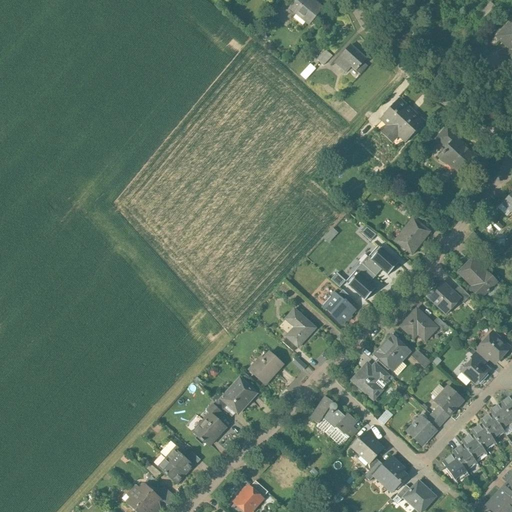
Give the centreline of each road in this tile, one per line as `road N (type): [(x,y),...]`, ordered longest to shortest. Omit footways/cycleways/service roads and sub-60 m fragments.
road 1 (residential): [(320,375),(434,265),(511,164)]
road 2 (unclassified): [(511,144),(384,46),(356,0)]
road 3 (residential): [(197,511),(320,375)]
road 4 (residential): [(320,375),(420,465)]
road 5 (residential): [(420,465),(510,370)]
